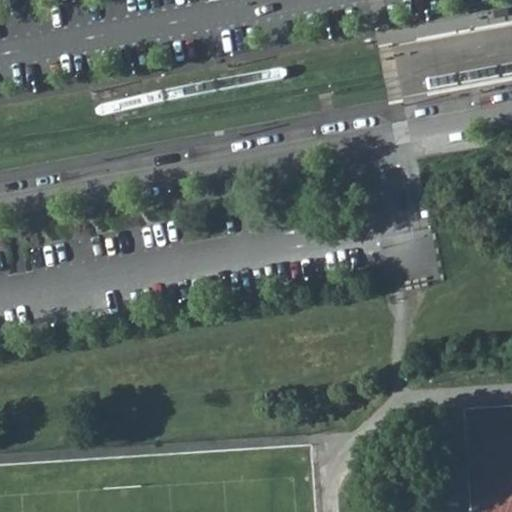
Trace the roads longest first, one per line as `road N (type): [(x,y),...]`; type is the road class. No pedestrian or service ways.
road 1 (residential): [(0,204),(511,111)]
road 2 (residential): [(273,0),(0,51)]
